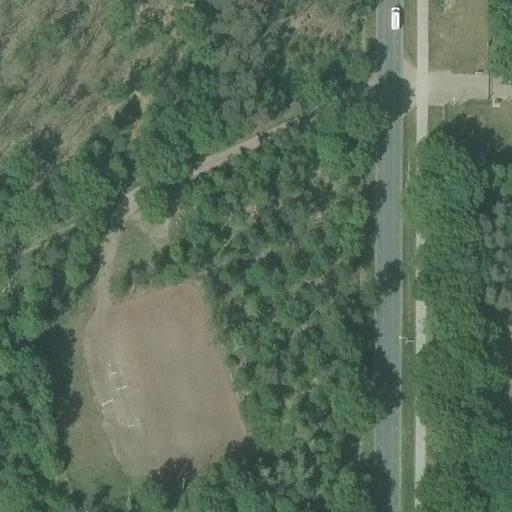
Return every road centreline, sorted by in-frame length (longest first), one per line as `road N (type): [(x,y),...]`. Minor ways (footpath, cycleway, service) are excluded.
road 1 (tertiary): [(384,511),(387,0)]
road 2 (track): [(386,81),(164,185)]
